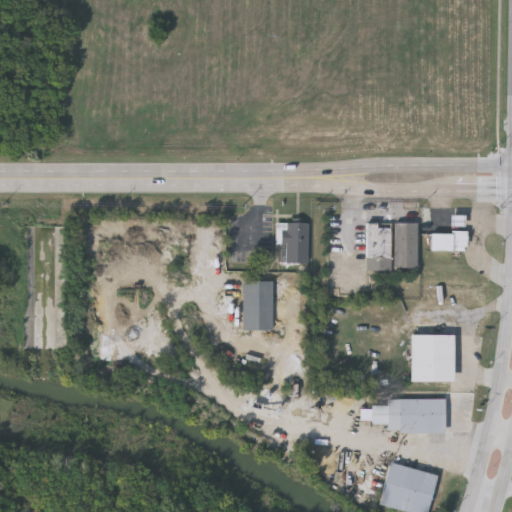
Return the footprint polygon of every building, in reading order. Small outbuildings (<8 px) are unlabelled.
[(390,254),(367,254),(367,219),(390,219),(390,254)] [(308,261),(275,260),(275,220),(308,220),(308,261)] [(431,248),(431,231),(464,231),(464,248),(431,248)] [(242,327),(242,279),(271,279),(271,327),(242,327)] [(453,379),(409,379),(409,332),(453,332),(453,379)] [(444,397),(444,430),(387,430),(387,422),(371,422),(371,403),(387,403),(387,397),(444,397)] [(436,472),(426,511),(417,511),(378,503),(389,461),(436,472)]
